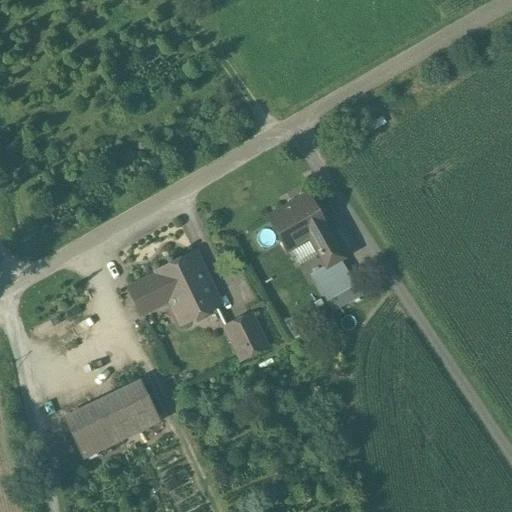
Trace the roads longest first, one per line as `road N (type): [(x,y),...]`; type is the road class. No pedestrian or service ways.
road 1 (unclassified): [(5,291),(510,0)]
road 2 (unclassified): [(5,291),(47,511)]
